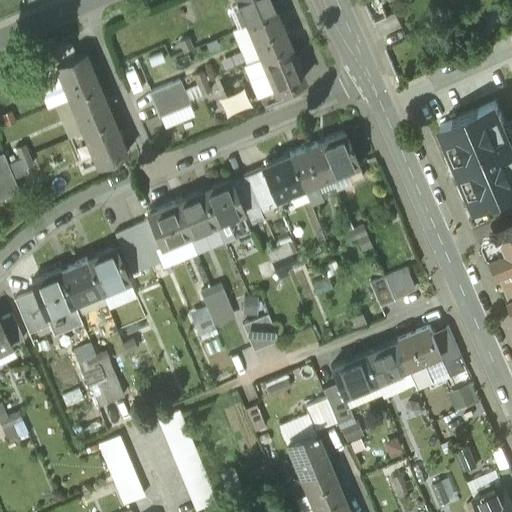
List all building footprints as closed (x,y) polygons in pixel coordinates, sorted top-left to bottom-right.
[(271,0),(237,0),(247,23),(276,11),(271,0)] [(387,15),(380,0),(365,0),(366,0),(375,20),(387,15)] [(276,11),(247,23),(260,55),(289,43),(276,11)] [(187,36),(179,39),(183,49),(191,46),(187,36)] [(69,41),(41,52),(48,67),(56,64),(56,63),(75,55),(69,41)] [(260,55),(247,61),(261,94),(294,80),(303,76),(289,43),(260,55)] [(75,55),(56,63),(56,64),(48,67),(34,73),(48,106),(70,97),(99,85),(84,51),(75,55)] [(201,69),(193,72),(197,82),(205,79),(201,69)] [(179,77),(150,89),(160,114),(189,102),(179,77)] [(205,79),(197,82),(201,91),(209,88),(205,79)] [(294,80),(261,94),(267,109),(301,95),(294,80)] [(247,83),(223,95),(230,111),(255,99),(247,83)] [(99,85),(70,97),(84,129),(112,117),(99,85)] [(476,201),(511,186),(511,138),(495,97),(441,118),(476,201)] [(10,109),(2,112),(7,124),(15,120),(10,109)] [(112,117),(84,129),(98,162),(126,150),(112,117)] [(345,128),(316,140),(329,173),(358,160),(345,128)] [(316,140),(289,152),(303,184),(329,173),(316,140)] [(25,143),(16,146),(20,156),(29,152),(25,143)] [(1,151),(0,151),(0,196),(18,189),(13,176),(11,177),(1,151)] [(6,162),(11,177),(13,176),(27,170),(25,165),(33,162),(29,152),(20,156),(6,162)] [(289,152),(262,163),(262,165),(275,195),(290,189),(291,191),(304,185),(303,184),(289,152)] [(262,165),(244,173),(261,210),(273,205),(271,199),(276,197),(275,195),(262,165)] [(244,173),(230,179),(244,210),(243,210),(248,223),(263,217),(261,210),(244,173)] [(230,179),(230,177),(201,189),(214,222),(243,210),(244,210),(230,179)] [(201,189),(174,200),(188,233),(214,222),(201,189)] [(174,200),(147,212),(149,216),(161,245),(188,233),(174,200)] [(149,216),(133,223),(145,252),(161,245),(149,216)] [(145,252),(133,223),(115,231),(132,270),(149,263),(145,252)] [(362,223),(352,227),(355,234),(361,247),(371,243),(362,223)] [(352,227),(342,231),(345,238),(355,234),(352,227)] [(511,227),(489,238),(511,291),(511,227)] [(236,257),(262,250),(258,234),(232,240),(236,257)] [(288,242),(277,247),(285,264),(295,259),(288,242)] [(115,245),(86,257),(100,289),(128,278),(115,245)] [(277,247),(268,251),(275,268),(285,264),(277,247)] [(86,257),(59,268),(73,301),(100,289),(86,257)] [(406,264),(384,273),(393,294),(415,285),(406,264)] [(73,301),(59,268),(31,279),(35,288),(45,312),(73,301)] [(384,273),(369,280),(378,301),(393,294),(384,273)] [(221,282),(210,286),(213,295),(224,290),(221,282)] [(210,286),(200,291),(204,299),(213,295),(210,286)] [(45,312),(35,288),(14,296),(28,330),(49,321),(45,312)] [(263,288),(244,293),(250,313),(269,308),(263,288)] [(100,289),(73,301),(78,313),(106,301),(100,289)] [(73,301),(45,312),(49,321),(53,331),(81,320),(78,313),(73,301)] [(10,313),(0,317),(0,323),(10,342),(22,336),(10,313)] [(268,313),(242,324),(253,349),(278,338),(268,313)] [(0,323),(0,347),(10,342),(0,323)] [(430,323),(396,337),(408,365),(417,386),(434,379),(425,359),(442,351),(430,323)] [(396,337),(364,350),(376,379),(408,365),(396,337)] [(134,338),(123,342),(126,350),(137,346),(134,338)] [(106,349),(96,354),(99,362),(110,357),(106,349)] [(364,350),(331,364),(338,381),(343,393),(344,392),(376,379),(364,350)] [(96,354),(86,358),(90,366),(99,362),(96,354)] [(115,371),(88,383),(97,406),(123,395),(115,371)] [(458,404),(481,397),(474,375),(451,383),(458,404)] [(286,378),(267,386),(270,395),(290,386),(286,378)] [(353,413),(344,392),(343,393),(338,381),(322,387),(336,420),(353,413)] [(19,410),(9,414),(12,422),(22,418),(19,410)] [(216,501),(179,410),(160,418),(197,509),(216,501)] [(9,414),(0,417),(0,421),(2,427),(12,422),(9,414)] [(343,497),(315,431),(286,443),(314,509),(343,497)] [(117,436),(98,444),(114,483),(133,475),(117,436)] [(476,465),(467,445),(458,449),(467,469),(476,465)] [(511,468),(510,464),(499,469),(504,481),(511,499),(511,468)] [(407,492),(399,473),(392,476),(399,495),(407,492)] [(133,475),(114,483),(123,504),(142,496),(133,475)] [(440,479),(432,482),(441,502),(448,499),(440,479)] [(511,511),(511,499),(504,481),(473,495),(480,511),(511,511)] [(348,511),(343,497),(314,509),(315,511),(348,511)]
